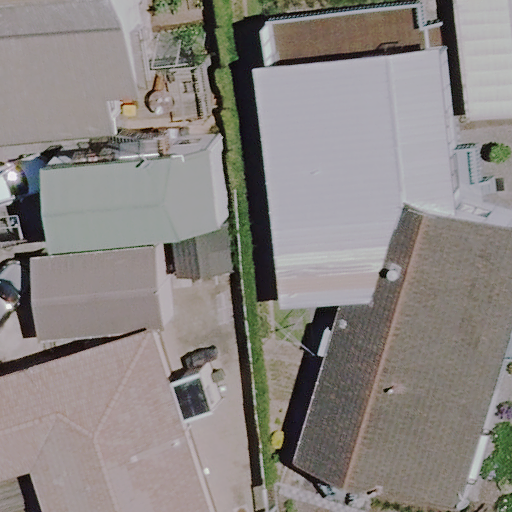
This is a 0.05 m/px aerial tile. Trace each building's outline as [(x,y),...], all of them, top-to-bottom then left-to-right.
[(149,80),(137,0),(0,0),(0,135),(114,119),(109,85),(149,80)] [(511,109),(511,0),(460,0),(470,113),(511,109)] [(511,222),(450,207),(437,37),(263,51),(282,300),(336,296),(295,461),(460,502),(511,293),(511,222)] [(221,217),(213,135),(40,152),(48,235),(221,217)] [(208,511),(154,325),(0,370),(0,468),(31,459),(46,511),(208,511)]
